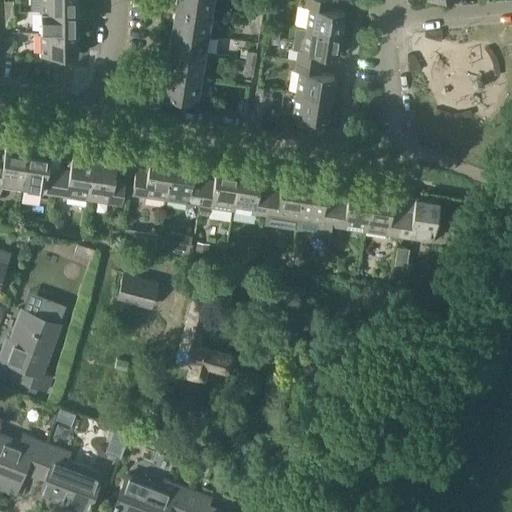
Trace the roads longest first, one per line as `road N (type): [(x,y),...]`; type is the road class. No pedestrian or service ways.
road 1 (residential): [(398,155),(102,109)]
road 2 (residential): [(261,511),(277,432),(321,365),(321,325),(285,285)]
road 3 (residential): [(398,155),(384,23)]
road 4 (residential): [(384,23),(511,9)]
